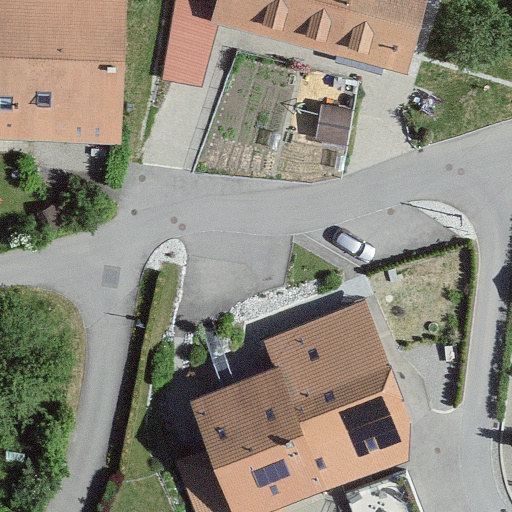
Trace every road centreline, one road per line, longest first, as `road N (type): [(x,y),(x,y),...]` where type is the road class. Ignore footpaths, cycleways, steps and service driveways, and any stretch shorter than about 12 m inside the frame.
road 1 (residential): [(100,249),(168,219),(303,209),(488,164)]
road 2 (residential): [(488,164),(495,236),(472,435),(488,511)]
road 3 (residential): [(68,511),(99,415),(111,323),(100,249)]
